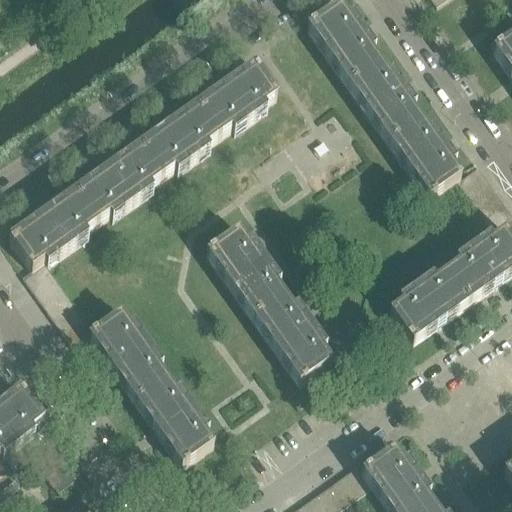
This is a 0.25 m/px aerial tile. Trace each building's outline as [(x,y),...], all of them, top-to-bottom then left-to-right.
[(426,0),(436,13),(453,0),(426,0)] [(379,71),(370,58),(374,56),(351,23),(347,26),(338,13),(313,30),(308,33),(309,34),(305,36),(306,37),(307,36),(347,93),(379,71)] [(511,43),(499,53),(498,53),(494,56),(491,58),(492,59),(509,83),(511,86),(511,43)] [(419,127),(410,115),(414,112),(391,80),(387,83),(379,71),(347,93),(387,150),(419,127)] [(234,141),(266,118),(263,113),(276,104),(259,80),(259,79),(256,75),(255,75),(253,72),(252,73),(253,73),(196,113),(219,145),(231,136),(234,141)] [(177,181),(209,158),(206,154),(219,145),(196,113),(139,154),(162,185),(174,177),(177,181)] [(460,185),(451,172),(455,169),(432,136),(428,139),(419,127),(387,150),(428,207),(456,188),(460,185)] [(112,227),(152,198),(150,194),(162,185),(139,154),(74,200),(97,231),(109,223),(112,227)] [(465,201),(486,186),(477,173),(460,185),(456,188),(465,201)] [(472,211),(493,196),(486,186),(465,201),(472,211)] [(479,221),(500,206),(493,196),(472,211),(479,221)] [(47,273),(88,244),(85,240),(97,231),(74,200),(10,246),(9,245),(8,246),(30,277),(31,278),(44,269),(47,273)] [(486,231),(507,216),(500,206),(479,221),(486,231)] [(504,238),(511,232),(511,222),(507,216),(486,231),(496,244),(504,238)] [(511,250),(504,238),(496,244),(491,248),(488,244),(456,266),(458,271),(446,279),(469,311),(511,280),(511,250)] [(284,304),(275,292),(279,289),(251,248),(246,251),(237,239),(213,256),(212,256),(208,259),(205,262),(206,262),(209,265),(252,327),(284,304)] [(30,295),(51,280),(47,273),(44,269),(31,278),(30,277),(22,283),(30,295)] [(469,311),(446,279),(434,288),(431,284),(399,307),(402,311),(389,320),(406,345),(409,350),(409,349),(412,353),(412,352),(412,351),(469,311)] [(37,304),(58,289),(51,280),(30,295),(37,304)] [(43,314),(65,299),(58,289),(37,304),(43,314)] [(51,324),(73,310),(65,299),(43,314),(51,324)] [(330,370),(321,357),(325,354),(297,313),(293,316),(284,304),(252,327),(298,391),(297,392),(298,393),(301,390),(301,391),(306,388),(306,387),(330,370)] [(58,334),(79,319),(73,310),(51,324),(58,334)] [(65,344),(86,329),(79,319),(58,334),(65,344)] [(166,388),(158,375),(162,373),(133,332),(129,335),(120,322),(95,339),(87,344),(88,345),(87,345),(88,346),(88,345),(134,410),(166,388)] [(87,344),(95,339),(94,340),(86,329),(65,344),(73,355),(87,344)] [(213,453),(204,440),(208,437),(179,397),(175,400),(166,388),(134,410),(180,475),(180,476),(184,474),(188,471),(213,453)] [(0,467),(45,432),(46,432),(43,428),(19,396),(17,397),(18,398),(0,411),(0,467)] [(55,464),(64,456),(59,450),(50,457),(55,464)] [(431,511),(425,503),(429,500),(406,468),(402,470),(393,458),(368,475),(363,478),(364,478),(361,480),(371,494),(383,511),(431,511)] [(76,485),(66,470),(47,484),(57,498),(76,485)] [(371,494),(361,480),(356,473),(346,480),(361,501),(371,494)] [(511,473),(503,480),(511,492),(511,473)] [(361,501),(346,480),(337,486),(352,508),(361,501)] [(10,499),(20,492),(15,485),(5,493),(10,499)] [(345,511),(352,508),(337,486),(327,493),(340,511),(345,511)] [(0,505),(1,506),(10,499),(5,493),(0,496),(0,505)] [(340,511),(327,493),(317,500),(325,511),(340,511)] [(325,511),(317,500),(307,508),(309,511),(325,511)]
